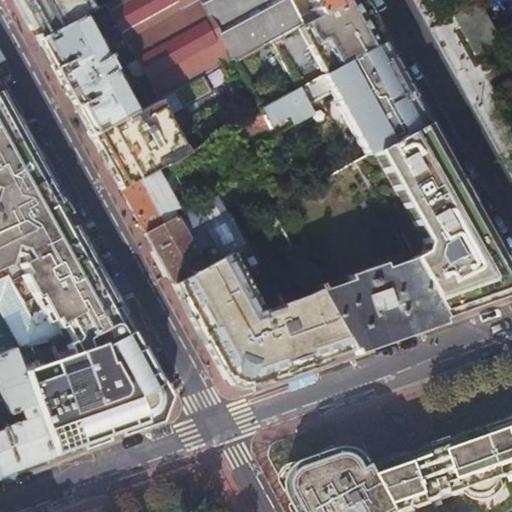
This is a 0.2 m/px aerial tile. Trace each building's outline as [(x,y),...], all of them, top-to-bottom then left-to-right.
[(20,0),(18,9),(36,41),(89,12),(82,0),(20,0)] [(36,41),(89,137),(218,67),(231,60),(233,63),(267,44),(301,26),(286,0),(110,0),(89,12),(36,41)] [(352,59),(381,43),(375,33),(356,0),(347,0),(316,17),(301,26),(267,44),(295,90),(307,83),(329,72),(341,65),(352,59)] [(306,0),(316,17),(347,0),(306,0)] [(476,56),(502,41),(480,1),(453,16),(476,56)] [(262,114),(274,136),(312,114),(308,105),(330,93),(365,156),(371,153),(373,152),(425,124),(417,109),(407,91),(393,66),(381,43),(352,59),(341,65),(329,72),(307,83),(295,90),(276,101),(260,110),(262,114)] [(119,191),(155,172),(203,146),(190,122),(235,97),(218,67),(89,137),(119,191)] [(0,153),(24,142),(8,113),(0,99),(0,153)] [(243,154),(275,137),(274,136),(262,114),(231,131),(243,154)] [(465,312),(499,300),(510,276),(425,124),(373,152),(423,242),(420,252),(409,259),(442,320),(465,312)] [(0,217),(51,193),(37,167),(24,142),(0,153),(0,217)] [(353,171),(360,168),(356,161),(350,164),(353,171)] [(143,236),(165,224),(161,216),(175,208),(155,172),(119,191),(128,208),(143,236)] [(55,330),(112,303),(79,242),(51,193),(0,217),(0,277),(10,273),(29,313),(44,307),(55,330)] [(242,246),(215,196),(165,224),(143,236),(156,260),(170,285),(207,265),(204,260),(199,262),(195,256),(205,251),(212,262),(214,261),(228,254),(242,246)] [(241,391),(308,367),(275,306),(259,311),(228,254),(214,261),(212,262),(207,265),(170,285),(225,386),(232,388),(241,391)] [(388,339),(442,320),(409,259),(383,269),(371,273),(369,269),(358,273),(361,278),(348,282),(320,292),(317,287),(313,288),(315,292),(348,353),(388,339)] [(371,273),(383,269),(381,264),(369,269),(371,273)] [(346,277),(348,282),(361,278),(358,273),(346,277)] [(511,280),(510,276),(499,300),(508,297),(511,286),(511,280)] [(333,358),(348,353),(315,292),(275,306),(308,367),(333,358)] [(10,352),(50,459),(75,450),(156,421),(164,397),(112,303),(55,330),(43,336),(53,362),(33,369),(24,345),(10,352)] [(36,464),(50,459),(10,352),(0,356),(0,396),(7,414),(17,410),(18,413),(18,414),(14,416),(15,419),(19,418),(21,422),(0,429),(0,431),(15,471),(36,464)] [(378,469),(400,511),(420,511),(435,507),(435,506),(442,503),(445,499),(453,496),(455,500),(465,497),(471,499),(479,500),(486,501),(492,499),(499,496),(497,491),(505,489),(507,486),(507,482),(511,480),(511,421),(436,449),(378,469)] [(0,476),(15,471),(0,431),(0,476)] [(399,511),(377,470),(361,479),(344,450),(294,468),(286,492),(292,502),(296,511),(399,511)] [(377,470),(399,511),(400,511),(378,469),(377,470)]
